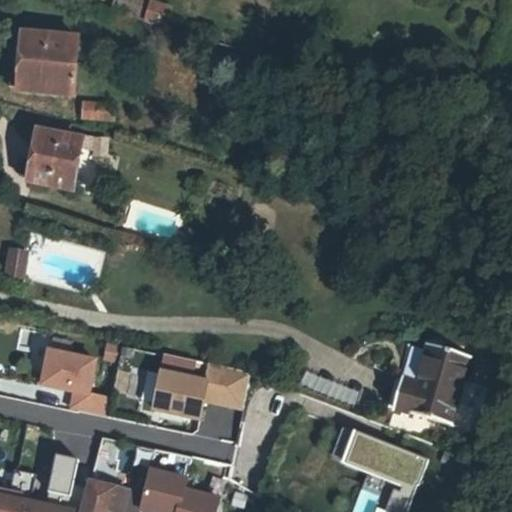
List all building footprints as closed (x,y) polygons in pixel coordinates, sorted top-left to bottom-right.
[(157,0),(117,0),(115,9),(151,21),(157,0)] [(28,33),(25,91),(81,94),(83,35),(28,33)] [(0,76),(0,89),(13,91),(14,77),(0,76)] [(49,131),(38,182),(78,190),(89,139),(49,131)] [(117,140),(106,141),(105,158),(117,159),(117,156),(117,140)] [(6,245),(0,272),(0,274),(21,279),(28,249),(6,245)] [(402,379),(394,408),(449,425),(469,357),(429,345),(417,383),(402,379)] [(43,387),(82,395),(79,412),(108,418),(112,400),(89,395),(96,362),(50,352),(43,387)] [(161,369),(191,376),(194,361),(164,355),(161,369)] [(206,379),(202,400),(240,408),(247,376),(209,367),(206,379)] [(202,400),(206,379),(191,376),(161,369),(153,406),(198,416),(202,400)] [(304,371),(297,383),(316,394),(323,381),(304,371)] [(429,460),(358,433),(346,465),(402,486),(400,491),(394,489),(386,511),(387,511),(406,511),(417,485),(419,485),(429,460)] [(78,459),(56,454),(48,491),(70,496),(78,459)] [(216,511),(219,500),(185,492),(187,480),(151,472),(145,496),(142,510),(148,511),(216,511)] [(108,511),(109,511),(124,511),(129,493),(91,484),(83,511),(64,511),(51,509),(0,498),(0,511),(108,511)] [(129,493),(124,511),(141,511),(142,510),(145,496),(129,493)]
